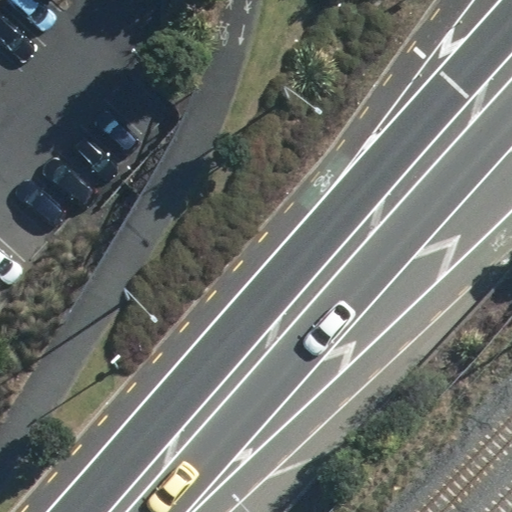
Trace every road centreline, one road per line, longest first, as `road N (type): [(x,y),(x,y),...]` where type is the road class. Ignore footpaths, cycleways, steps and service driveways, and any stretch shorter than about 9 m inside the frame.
road 1 (primary): [(196,426),(271,301),(511,25)]
road 2 (primary): [(511,117),(308,340),(196,426)]
